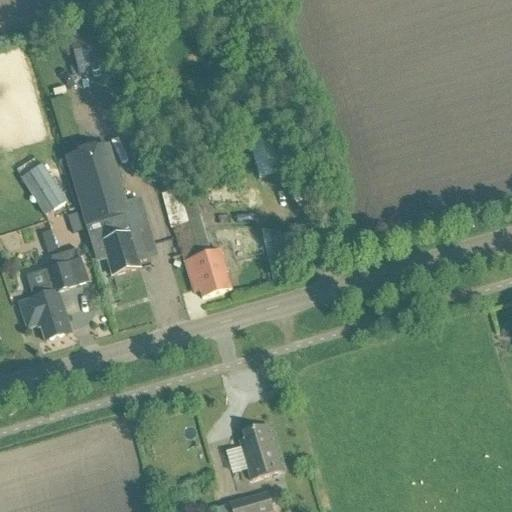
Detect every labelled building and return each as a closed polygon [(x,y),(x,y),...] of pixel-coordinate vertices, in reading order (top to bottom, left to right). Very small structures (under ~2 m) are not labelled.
[(103,29),(82,35),(89,62),(111,56),(103,29)] [(90,169),(71,174),(78,199),(88,233),(98,230),(123,223),(125,222),(131,221),(109,149),(86,156),(90,169)] [(210,258),(191,196),(166,202),(194,295),(200,293),(203,302),(231,294),(226,277),(227,277),(220,255),(210,258)] [(73,237),(79,235),(84,234),(78,216),(74,218),(67,220),(73,237)] [(98,230),(88,233),(98,267),(109,264),(113,280),(140,272),(130,238),(125,222),(123,223),(98,230)] [(48,257),(57,254),(51,235),(42,238),(48,257)] [(31,295),(38,293),(40,300),(21,305),(28,331),(43,326),(48,342),(46,343),(46,345),(72,337),(59,295),(76,290),(89,286),(82,265),(79,254),(52,262),(55,273),(47,275),(27,281),(31,295)] [(283,475),(269,430),(262,432),(244,437),(246,444),(240,446),(251,485),(283,475)] [(232,511),(274,511),(269,494),(231,506),(232,511)]
